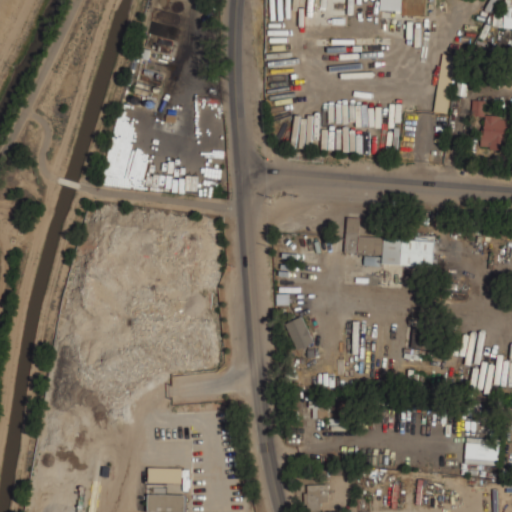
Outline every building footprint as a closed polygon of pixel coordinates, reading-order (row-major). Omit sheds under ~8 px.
[(403,0),(403,14),(428,14),(428,0),(403,0)] [(427,127),(427,89),(322,89),(322,107),(314,107),(313,127),(427,127)] [(510,115),(483,115),(483,149),(510,149),(510,115)] [(346,252),(369,253),(368,261),(380,261),(380,263),(435,265),(436,237),(363,234),(364,216),(348,216),(346,252)] [(316,341),(304,314),(286,322),(298,349),(316,341)] [(312,417),(329,417),(329,399),(312,399),(312,417)] [(466,463),(499,464),(500,439),(466,438),(466,463)] [(321,511),(321,501),(329,501),(329,484),(306,484),(306,511),(321,511)]
